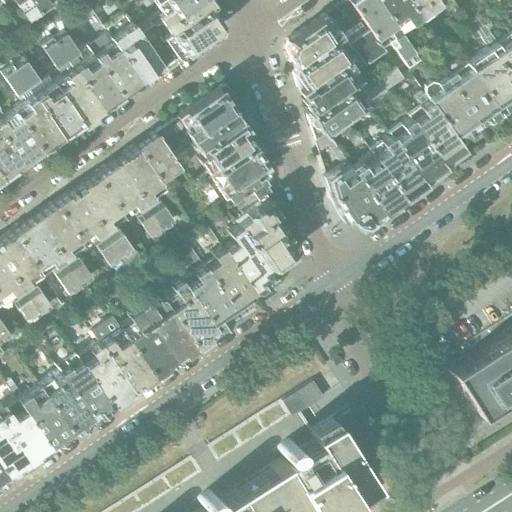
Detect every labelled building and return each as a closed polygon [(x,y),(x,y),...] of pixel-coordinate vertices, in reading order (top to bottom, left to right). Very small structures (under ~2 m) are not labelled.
[(38,15),(28,0),(11,0),(27,22),(38,15)] [(45,0),(28,0),(38,15),(50,7),(45,0)] [(138,83),(104,33),(105,32),(100,24),(83,0),(82,0),(62,14),(89,53),(117,93),(124,89),(126,91),(138,83)] [(150,0),(158,11),(154,14),(159,21),(181,6),(188,16),(205,5),(210,2),(208,0),(150,0)] [(339,33),(358,19),(345,0),(343,0),(338,4),(344,13),(331,23),(324,13),(287,39),(283,49),(292,66),(339,34),(339,33)] [(416,59),(408,47),(409,46),(396,28),(389,33),(385,27),(391,23),(375,0),(345,0),(358,19),(364,27),(373,38),(377,43),(384,38),(408,71),(419,63),(416,59)] [(406,21),(414,16),(403,0),(375,0),(391,23),(392,26),(403,18),(406,21)] [(435,0),(403,0),(414,16),(415,15),(418,18),(438,3),(435,0)] [(159,21),(154,14),(152,12),(133,26),(138,34),(161,67),(181,53),(212,32),(216,21),(205,5),(188,16),(181,6),(159,21)] [(105,32),(104,33),(138,83),(161,67),(138,34),(133,26),(121,10),(100,24),(105,32)] [(511,40),(506,32),(493,40),(482,24),(480,26),(474,16),(466,21),(471,28),(472,28),(478,36),(485,46),(511,85),(511,40)] [(298,83),(301,87),(373,38),(364,27),(344,40),(339,34),(292,66),(290,71),(294,84),(298,83)] [(478,36),(472,28),(471,28),(466,31),(470,37),(474,38),(478,36)] [(117,93),(89,53),(80,59),(60,29),(49,37),(97,107),(105,102),(109,103),(117,98),(117,93)] [(97,107),(49,37),(38,44),(59,75),(50,81),(79,124),(90,117),(90,112),(97,107)] [(377,43),(373,38),(301,87),(296,90),(301,97),(299,99),(308,111),(354,81),(347,72),(381,49),(377,43)] [(409,46),(408,47),(416,59),(422,55),(416,46),(414,43),(409,46)] [(511,97),(511,85),(485,46),(463,61),(501,116),(511,107),(511,102),(510,99),(511,97)] [(79,124),(50,81),(46,75),(37,81),(20,57),(9,64),(57,134),(65,129),(69,131),(79,124)] [(439,71),(432,61),(428,64),(435,74),(439,71)] [(489,124),(501,116),(463,61),(442,75),(475,123),(482,118),(485,123),(489,124)] [(50,139),(57,134),(9,64),(0,70),(0,75),(19,102),(10,108),(39,151),(50,144),(50,139)] [(324,130),(334,123),(344,116),(364,102),(360,96),(366,92),(370,98),(373,97),(400,77),(393,66),(359,89),(354,81),(308,111),(304,114),(312,139),(324,130)] [(475,123),(442,75),(420,91),(425,98),(459,145),(470,137),(470,133),(467,128),(475,123)] [(188,138),(194,148),(214,134),(208,125),(230,109),(226,104),(233,100),(232,97),(222,84),(153,132),(168,153),(188,138)] [(451,151),(459,145),(425,98),(404,112),(406,115),(441,162),(450,155),(451,151)] [(29,158),(39,151),(10,108),(1,115),(0,113),(0,137),(17,162),(25,157),(29,158)] [(194,158),(203,171),(247,141),(246,141),(249,136),(246,130),(243,130),(242,127),(230,109),(208,125),(214,134),(194,148),(199,155),(194,158)] [(441,162),(406,115),(385,130),(387,134),(421,180),(431,173),(432,168),(441,162)] [(334,123),(324,130),(328,136),(338,129),(334,123)] [(377,218),(381,213),(348,165),(328,136),(324,130),(312,139),(316,151),(324,145),(336,160),(337,160),(341,165),(333,171),(333,170),(324,178),(331,196),(335,203),(334,204),(342,216),(346,216),(347,216),(350,221),(361,223),(364,220),(366,223),(372,221),(377,218)] [(172,160),(168,153),(153,132),(132,145),(163,190),(175,181),(171,174),(179,169),(178,168),(172,160)] [(413,186),(421,180),(387,134),(366,148),(368,151),(402,198),(412,191),(413,186)] [(17,162),(0,137),(0,178),(10,172),(10,167),(17,162)] [(246,185),(261,175),(262,173),(263,171),(259,164),(261,163),(255,154),(256,149),(251,142),(247,141),(203,171),(218,192),(221,191),(226,198),(246,184),(246,185)] [(167,195),(163,190),(132,145),(112,160),(160,228),(172,220),(158,201),(167,195)] [(402,198),(368,151),(348,165),(381,213),(387,208),(392,209),(401,203),(402,198)] [(189,160),(183,152),(172,160),(178,168),(189,160)] [(160,228),(112,160),(91,174),(120,215),(128,209),(147,237),(160,228)] [(91,174),(71,188),(118,257),(121,261),(125,267),(138,259),(135,252),(130,249),(111,221),(120,215),(91,174)] [(235,222),(236,223),(269,272),(273,273),(281,268),(282,263),(283,262),(280,259),(288,253),(283,246),(286,244),(280,236),(283,234),(281,231),(275,222),(274,222),(270,216),(276,212),(275,207),(270,200),(266,197),(271,194),(266,187),(268,185),(261,175),(246,185),(258,202),(244,213),(245,215),(235,222)] [(118,257),(71,188),(63,194),(50,202),(78,244),(87,237),(106,265),(118,257)] [(70,249),(78,244),(50,202),(29,216),(58,258),(62,264),(76,285),(89,277),(70,249)] [(50,263),(58,258),(29,216),(9,231),(37,272),(46,266),(65,293),(76,285),(62,264),(55,269),(50,263)] [(269,272),(236,223),(225,231),(232,241),(221,248),(252,294),(265,285),(261,278),(269,272)] [(215,240),(206,226),(201,229),(210,243),(215,240)] [(28,278),(37,272),(9,231),(0,236),(0,262),(16,287),(18,289),(36,313),(47,306),(28,278)] [(156,245),(166,237),(163,233),(152,240),(156,245)] [(252,294),(221,248),(219,245),(208,252),(212,258),(202,266),(233,313),(247,304),(247,305),(256,299),(252,294)] [(197,259),(190,249),(185,252),(192,262),(197,259)] [(115,274),(125,267),(121,261),(111,268),(115,274)] [(18,289),(16,287),(0,262),(0,298),(5,294),(24,322),(36,313),(18,289)] [(233,313),(202,266),(200,263),(189,271),(193,277),(183,284),(213,328),(217,329),(218,329),(226,324),(227,318),(226,318),(233,313)] [(205,333),(213,328),(183,284),(178,277),(167,285),(170,289),(159,297),(193,346),(207,336),(205,333)] [(89,291),(84,285),(79,288),(83,294),(89,291)] [(106,292),(101,285),(94,290),(99,297),(106,292)] [(193,346),(159,297),(148,305),(145,300),(135,307),(171,361),(193,346)] [(86,306),(81,298),(72,304),(77,312),(86,306)] [(171,361),(135,307),(124,315),(127,319),(116,327),(150,375),(171,361)] [(150,375),(116,327),(106,334),(105,333),(104,334),(102,331),(96,335),(91,328),(87,330),(127,389),(127,388),(129,390),(135,386),(150,375)] [(511,327),(501,334),(489,342),(447,369),(475,413),(511,389),(511,327)] [(91,356),(80,364),(107,402),(112,402),(117,398),(119,394),(127,389),(87,330),(84,332),(92,343),(85,347),(91,356)] [(53,365),(56,368),(89,416),(108,404),(107,402),(80,364),(71,352),(53,365)] [(89,416),(56,368),(46,375),(34,384),(68,432),(90,417),(89,416)] [(47,447),(68,432),(34,384),(24,391),(23,390),(19,393),(15,388),(16,387),(9,377),(3,382),(15,400),(47,447)] [(370,481),(330,418),(311,430),(298,411),(321,397),(310,380),(207,446),(189,458),(103,511),(328,511),(352,497),(350,494),(370,481)] [(47,447),(15,400),(3,408),(0,403),(0,422),(26,461),(47,447)] [(26,461),(0,422),(0,469),(5,476),(26,461)]
